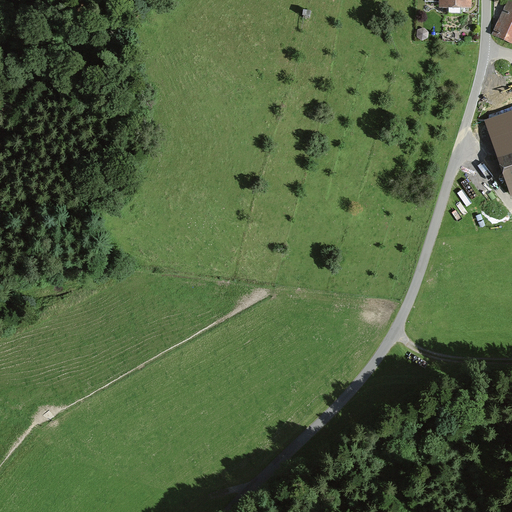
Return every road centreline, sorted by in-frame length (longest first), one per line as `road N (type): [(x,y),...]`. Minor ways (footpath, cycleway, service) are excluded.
road 1 (unclassified): [(231,511),(368,376),(397,332),(484,71),(488,0)]
road 2 (track): [(511,364),(429,358),(397,332)]
